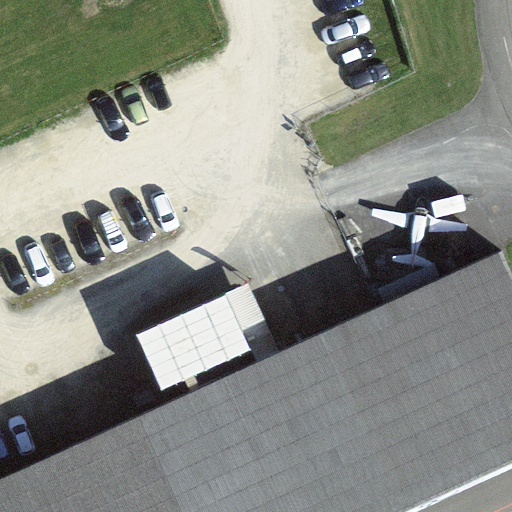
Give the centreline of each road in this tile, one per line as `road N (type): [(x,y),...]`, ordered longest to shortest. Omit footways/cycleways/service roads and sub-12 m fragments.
road 1 (track): [(252,0),(290,93),(0,226)]
road 2 (track): [(238,114),(285,219),(327,200)]
